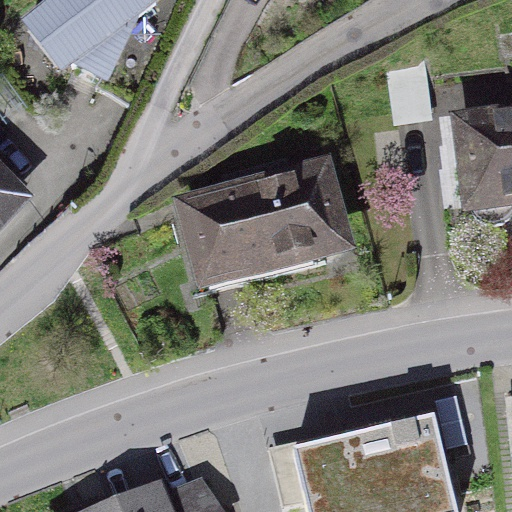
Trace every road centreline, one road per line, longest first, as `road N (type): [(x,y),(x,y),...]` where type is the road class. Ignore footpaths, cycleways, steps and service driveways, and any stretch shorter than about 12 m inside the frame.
road 1 (residential): [(0,469),(93,426),(302,362),(511,322)]
road 2 (residential): [(0,307),(132,177),(203,120),(412,0)]
